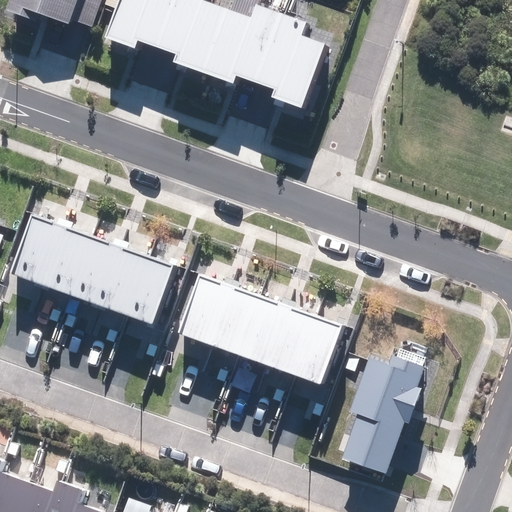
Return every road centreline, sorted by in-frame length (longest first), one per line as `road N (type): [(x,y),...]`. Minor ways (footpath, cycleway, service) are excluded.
road 1 (residential): [(0,371),(398,511)]
road 2 (residential): [(0,91),(321,203)]
road 3 (residential): [(321,203),(392,0)]
road 4 (residential): [(321,203),(511,274)]
road 5 (residential): [(511,391),(468,511)]
